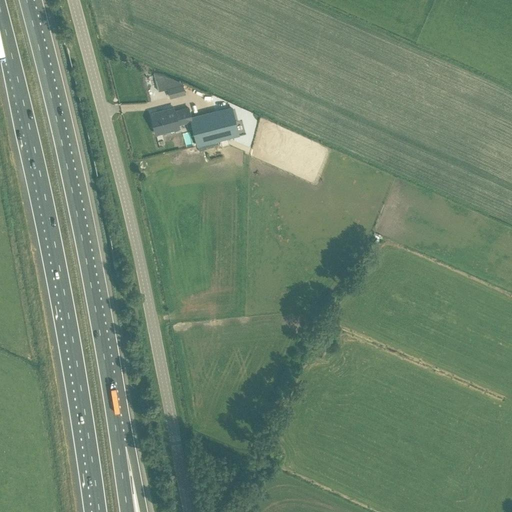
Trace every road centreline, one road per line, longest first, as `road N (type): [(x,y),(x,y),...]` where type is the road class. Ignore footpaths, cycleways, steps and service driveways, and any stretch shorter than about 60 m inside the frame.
road 1 (tertiary): [(189,511),(73,0)]
road 2 (motorway): [(0,10),(60,269),(98,511)]
road 3 (motorway): [(118,448),(86,262),(25,0)]
